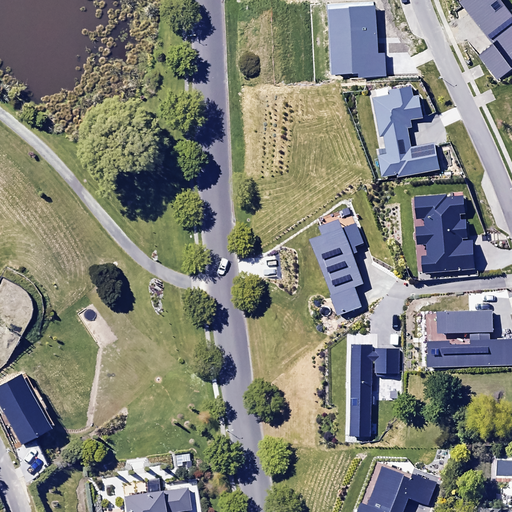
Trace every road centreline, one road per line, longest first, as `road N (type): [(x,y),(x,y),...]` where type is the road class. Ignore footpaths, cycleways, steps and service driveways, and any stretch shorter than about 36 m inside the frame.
road 1 (residential): [(204,0),(221,281),(258,511)]
road 2 (residential): [(417,0),(511,213)]
